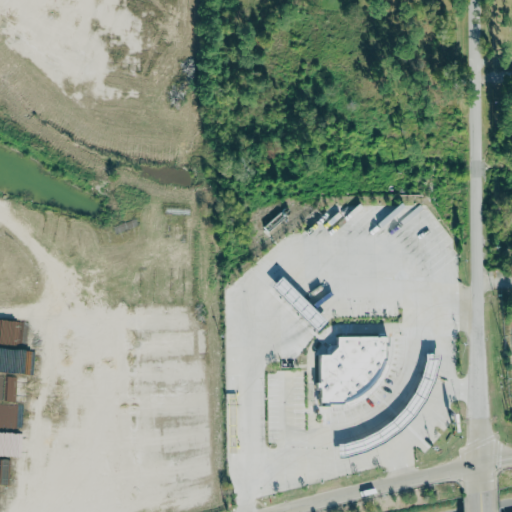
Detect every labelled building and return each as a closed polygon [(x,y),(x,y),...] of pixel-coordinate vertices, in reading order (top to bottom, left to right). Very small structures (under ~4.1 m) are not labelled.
[(14,0),(13,4),(48,22),(59,1),(57,0),(14,0)] [(126,0),(93,0),(92,4),(125,10),(126,0)] [(0,29),(32,44),(42,23),(0,4),(0,29)] [(78,48),(92,54),(100,33),(86,27),(78,48)] [(0,343),(18,344),(18,320),(0,319),(0,343)] [(122,382),(138,382),(139,359),(122,358),(122,382)] [(184,392),(122,393),(122,417),(185,415),(184,392)] [(105,428),(106,452),(161,451),(161,427),(105,428)]
